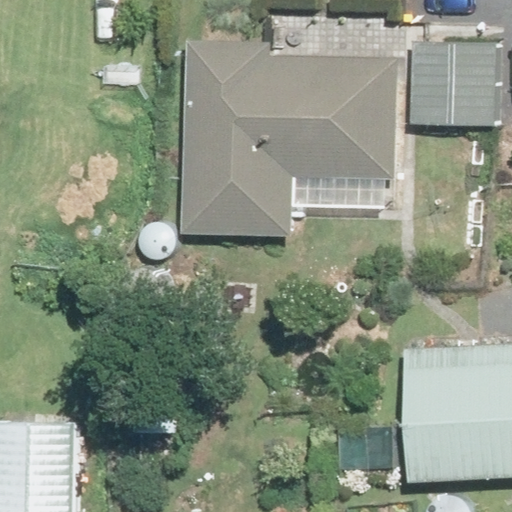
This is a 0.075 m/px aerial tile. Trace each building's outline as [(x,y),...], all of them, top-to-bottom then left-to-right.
[(506,126),(508,44),(428,41),(425,124),(506,126)] [(412,61),(205,50),(195,231),(306,237),(308,206),(365,209),(367,179),(406,181),(412,61)] [(421,418),(353,418),(354,469),(422,469),(422,479),(511,478),(511,349),(421,350),(421,418)] [(202,406),(149,403),(145,459),(198,463),(202,406)] [(82,511),(84,427),(4,426),(2,511),(82,511)]
